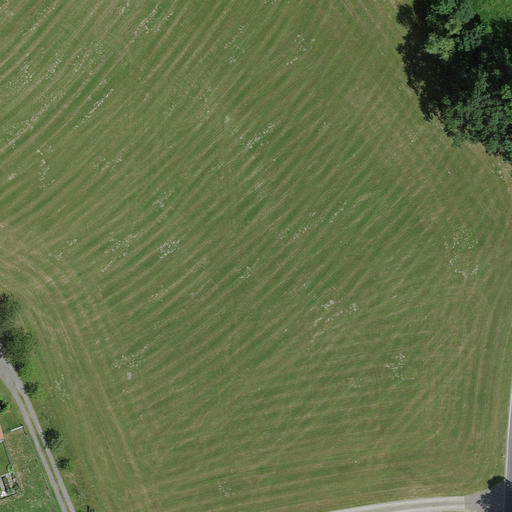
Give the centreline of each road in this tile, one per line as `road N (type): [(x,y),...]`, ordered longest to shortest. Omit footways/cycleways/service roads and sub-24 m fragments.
road 1 (track): [(0,339),(70,511)]
road 2 (residential): [(511,502),(373,511)]
